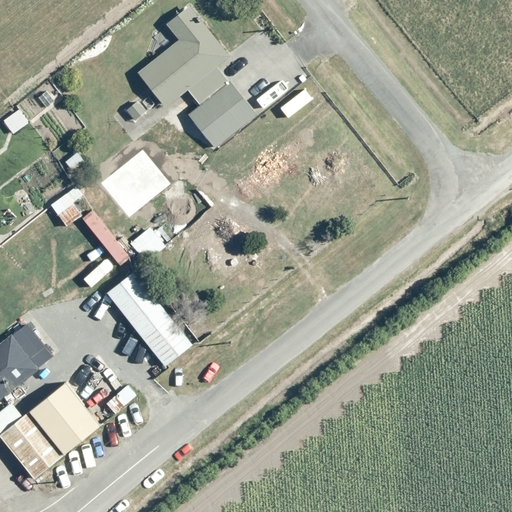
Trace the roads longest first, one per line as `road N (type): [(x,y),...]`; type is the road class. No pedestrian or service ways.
road 1 (residential): [(81,511),(473,199)]
road 2 (residential): [(473,199),(313,0)]
